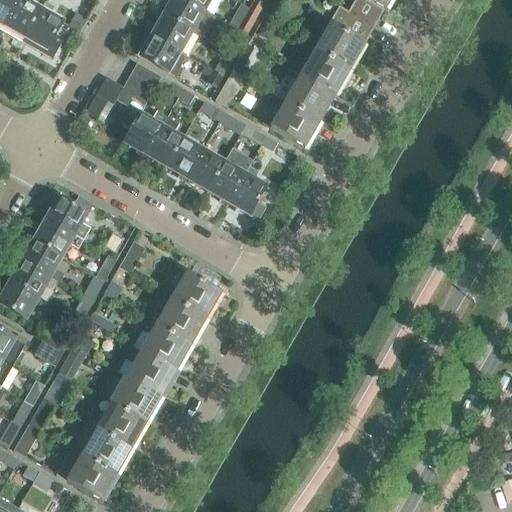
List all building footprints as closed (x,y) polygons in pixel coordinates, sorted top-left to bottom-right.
[(0,0),(0,27),(2,29),(19,0),(0,0)] [(20,0),(19,0),(2,29),(23,41),(40,12),(20,0)] [(171,0),(162,16),(192,34),(204,13),(181,0),(171,0)] [(211,0),(181,0),(204,13),(211,0)] [(257,0),(255,0),(249,11),(258,16),(265,4),(257,0)] [(355,0),(347,14),(373,28),(383,12),(384,13),(390,0),(355,0)] [(246,37),(258,16),(249,11),(237,32),(246,37)] [(40,12),(23,41),(45,54),(62,24),(40,12)] [(364,45),(373,28),(347,14),(338,30),(330,25),(315,52),(350,72),(365,45),(364,45)] [(192,34),(162,16),(150,37),(180,55),(192,34)] [(268,43),(275,31),(263,25),(257,36),(268,43)] [(239,48),(246,37),(237,32),(230,43),(239,48)] [(134,57),(137,59),(176,81),(183,69),(178,66),(183,57),(180,55),(150,37),(147,36),(134,57)] [(258,54),(246,47),(232,72),(241,78),(244,79),(258,54)] [(315,52),(300,78),(335,98),(350,72),(315,52)] [(212,73),(222,79),(229,67),(219,62),(212,73)] [(138,66),(131,79),(153,92),(161,79),(138,66)] [(232,72),(214,103),(226,110),(244,79),(241,78),(232,72)] [(216,90),(222,79),(212,73),(210,78),(207,77),(204,82),(206,84),(216,90)] [(300,78),(285,104),(320,124),(335,98),(300,78)] [(153,92),(131,79),(124,90),(147,104),(153,92)] [(166,94),(178,100),(183,91),(171,84),(166,94)] [(117,102),(140,116),(147,104),(124,90),(117,102)] [(183,91),(178,100),(189,106),(194,97),(183,91)] [(270,131),(305,151),(320,124),(285,104),(270,131)] [(208,117),(219,124),(224,115),(212,109),(208,117)] [(123,145),(144,157),(167,119),(156,113),(151,122),(140,116),(123,145)] [(219,124),(240,135),(245,127),(224,115),(219,124)] [(167,119),(144,157),(165,169),(182,140),(173,135),(178,126),(167,119)] [(265,139),(245,127),(240,135),(261,147),(265,139)] [(277,146),(265,139),(261,147),(272,154),(277,146)] [(165,169),(186,181),(203,152),(182,140),(165,169)] [(186,181),(207,193),(224,164),(203,152),(186,181)] [(244,176),(224,164),(207,193),(227,205),(244,176)] [(248,168),(244,176),(227,205),(257,223),(265,209),(256,204),(261,195),(265,188),(253,181),(257,174),(248,168)] [(45,220),(74,237),(83,242),(90,231),(80,226),(86,216),(70,207),(73,203),(59,195),(45,220)] [(265,209),(270,200),(261,195),(256,204),(265,209)] [(45,220),(33,241),(62,258),(69,247),(77,252),(83,243),(74,238),(74,237),(45,220)] [(21,262),(50,279),(59,284),(64,276),(54,271),(62,258),(33,241),(21,262)] [(133,244),(117,271),(123,274),(123,273),(130,277),(145,251),(133,244)] [(107,256),(95,277),(105,283),(117,262),(107,256)] [(21,262),(9,283),(38,300),(50,279),(21,262)] [(115,287),(123,274),(117,271),(110,284),(109,283),(102,296),(114,304),(122,291),(115,287)] [(186,274),(170,301),(205,321),(220,294),(186,274)] [(105,283),(95,277),(83,298),(92,304),(105,283)] [(9,283),(0,298),(0,307),(25,322),(38,300),(9,283)] [(95,308),(107,316),(114,304),(102,296),(95,308)] [(80,325),(92,304),(83,298),(71,319),(80,325)] [(155,327),(190,347),(205,321),(170,301),(155,327)] [(104,319),(93,313),(89,320),(100,326),(104,319)] [(155,327),(140,353),(175,373),(190,347),(155,327)] [(47,331),(40,343),(61,355),(68,344),(47,331)] [(0,361),(12,369),(24,348),(14,342),(14,341),(0,332),(0,361)] [(80,337),(74,348),(85,354),(91,344),(80,337)] [(40,343),(33,356),(54,369),(61,355),(40,343)] [(175,373),(140,353),(126,379),(160,399),(175,373)] [(0,361),(0,389),(12,369),(0,361)] [(77,368),(65,361),(57,375),(69,382),(77,368)] [(58,377),(49,392),(62,399),(70,384),(58,377)] [(126,379),(111,405),(145,425),(160,399),(126,379)] [(35,382),(28,394),(37,399),(44,387),(35,382)] [(39,433),(54,407),(43,400),(28,427),(39,433)] [(23,402),(11,423),(20,429),(32,408),(23,402)] [(145,425),(111,405),(96,431),(130,451),(145,425)] [(20,429),(11,423),(4,435),(13,441),(20,429)] [(24,459),(39,433),(28,427),(13,453),(24,459)] [(88,444),(81,457),(115,477),(130,451),(96,431),(88,427),(83,437),(84,441),(88,444)] [(0,451),(0,464),(3,466),(8,457),(0,451)] [(56,478),(66,484),(100,503),(115,477),(81,457),(71,451),(56,478)] [(22,477),(33,484),(38,474),(27,468),(22,477)] [(33,484),(32,485),(47,493),(53,483),(50,481),(38,474),(33,484)] [(507,504),(511,502),(511,481),(501,485),(507,504)] [(0,501),(0,511),(16,511),(17,511),(0,501)]
